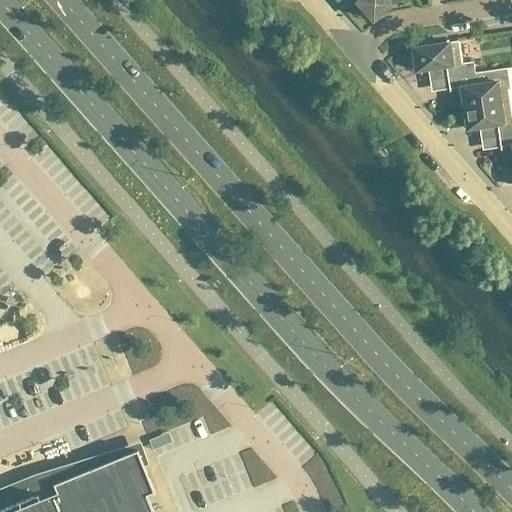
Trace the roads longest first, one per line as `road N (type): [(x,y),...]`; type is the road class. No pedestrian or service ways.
road 1 (primary): [(0,9),(273,319),(465,511)]
road 2 (primary): [(511,496),(374,359),(57,0)]
road 3 (residential): [(511,234),(357,56)]
road 4 (unclassified): [(142,314),(0,152)]
road 5 (unclassified): [(191,370),(0,449)]
road 6 (unclassified): [(305,511),(278,461),(191,370)]
road 7 (residential): [(357,56),(397,25),(511,7)]
road 8 (unclassified): [(0,372),(142,314)]
